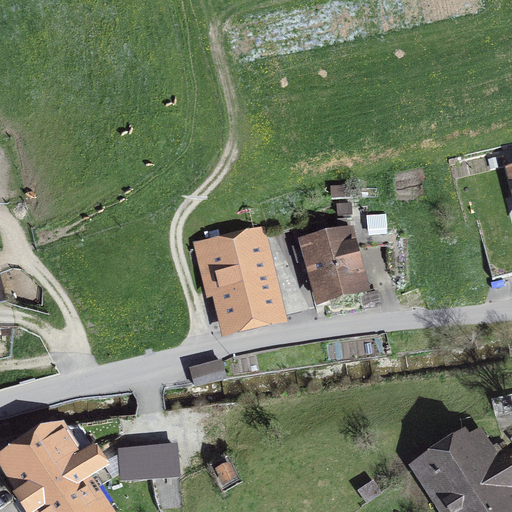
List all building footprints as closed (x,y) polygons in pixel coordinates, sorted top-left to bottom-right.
[(230,328),(275,317),(256,238),(264,236),(263,229),(249,232),(250,239),(216,246),(215,238),(195,242),(204,282),(219,279),(230,328)] [(322,300),(366,289),(355,248),(361,247),(358,232),(295,249),(299,263),(303,262),(307,275),(315,273),(322,300)] [(190,370),(195,388),(225,380),(221,362),(190,370)] [(0,449),(41,511),(97,511),(79,483),(88,478),(97,489),(129,470),(123,459),(103,470),(90,451),(96,448),(79,422),(52,429),(50,427),(43,432),(0,441),(0,449)] [(511,511),(511,510),(496,487),(511,476),(511,456),(502,442),(492,449),(481,432),(466,441),(462,435),(423,461),(456,511),(511,511)] [(210,466),(223,491),(240,482),(227,457),(210,466)]
